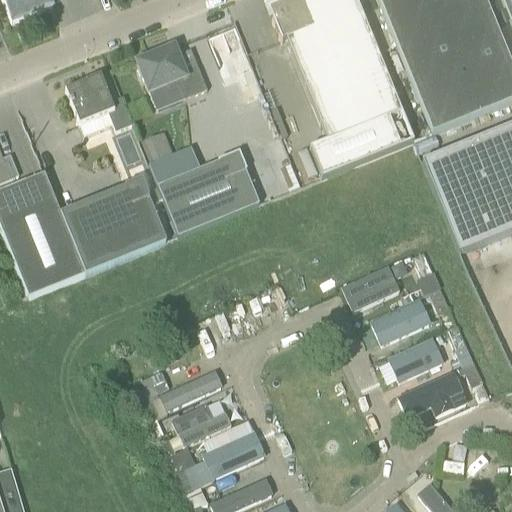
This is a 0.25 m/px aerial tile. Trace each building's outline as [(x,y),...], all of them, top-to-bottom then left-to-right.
[(46,0),(4,0),(0,2),(10,28),(51,12),(46,0)] [(279,47),(285,45),(326,148),(309,155),(321,185),(413,147),(401,117),(352,0),(313,0),(302,5),(299,0),(298,0),(277,9),(282,20),(271,25),(279,47)] [(373,0),(377,9),(430,140),(511,107),(511,76),(481,0),(373,0)] [(511,130),(421,168),(458,260),(511,238),(511,0),(502,0),(511,24),(511,130)] [(157,60),(136,68),(149,101),(155,116),(183,105),(206,95),(197,73),(183,79),(175,61),(176,60),(173,51),(156,58),(157,60)] [(99,81),(64,95),(78,130),(83,141),(111,130),(114,137),(131,130),(130,127),(123,112),(120,103),(114,105),(110,95),(106,97),(99,81)] [(152,142),(142,146),(150,168),(161,163),(152,142)] [(243,176),(245,175),(237,158),(216,166),(217,168),(156,193),(177,243),(258,211),(243,176)] [(0,188),(14,183),(18,181),(11,165),(7,166),(3,167),(0,159),(0,188)] [(0,237),(27,304),(84,281),(59,219),(43,180),(24,188),(24,187),(0,196),(0,237)] [(84,281),(165,248),(146,203),(147,203),(140,185),(123,192),(124,193),(59,219),(84,281)] [(431,278),(422,259),(412,264),(421,283),(430,279),(431,278)] [(401,267),(390,272),(395,283),(399,281),(401,281),(402,280),(404,273),(401,267)] [(388,272),(337,290),(347,318),(398,300),(388,272)] [(421,283),(411,288),(419,304),(437,296),(439,295),(431,278),(430,279),(421,283)] [(448,316),(439,297),(428,302),(437,322),(448,316)] [(399,331),(404,342),(424,334),(419,322),(427,319),(422,305),(373,327),(379,340),(399,331)] [(464,352),(455,333),(444,338),(454,357),(464,352)] [(435,344),(389,365),(401,390),(447,369),(435,344)] [(463,353),(454,357),(461,373),(470,369),(463,353)] [(480,388),(471,368),(470,369),(461,373),(470,393),(480,388)] [(156,402),(164,418),(221,392),(213,376),(156,402)] [(408,398),(416,415),(464,393),(457,377),(408,398)] [(159,378),(130,392),(136,406),(147,401),(149,404),(167,395),(159,378)] [(480,390),(471,394),(478,409),(486,405),(486,404),(480,390)] [(156,420),(147,401),(136,406),(145,425),(154,421),(156,420)] [(182,453),(229,432),(223,420),(212,425),(205,412),(171,426),(182,453)] [(154,421),(145,425),(153,442),(162,438),(156,424),(154,421)] [(173,458),(164,437),(162,438),(153,442),(162,462),(173,458)] [(203,461),(214,486),(267,462),(256,438),(203,461)] [(173,458),(162,462),(170,479),(181,474),(173,457),(173,458)] [(190,494),(181,474),(170,479),(179,499),(190,494)] [(0,478),(0,511),(20,511),(10,476),(0,478)] [(208,509),(209,511),(244,511),(273,499),(265,483),(208,509)] [(447,511),(428,489),(415,500),(425,511),(447,511)] [(190,494),(179,499),(185,511),(194,511),(198,510),(198,511),(199,511),(206,509),(198,490),(190,494)]
